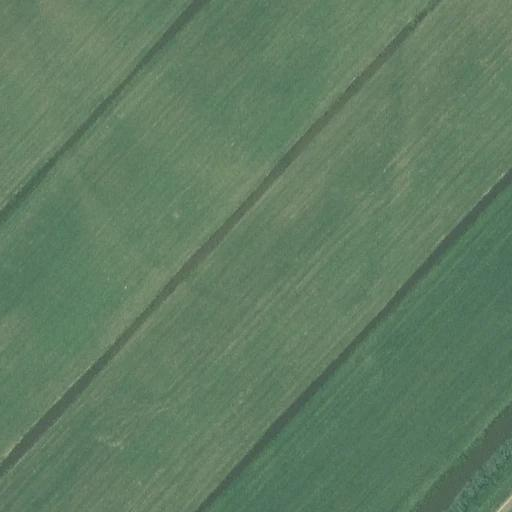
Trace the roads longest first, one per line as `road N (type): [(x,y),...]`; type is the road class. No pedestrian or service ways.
road 1 (residential): [(296,0),(130,182)]
road 2 (residential): [(130,182),(0,326)]
